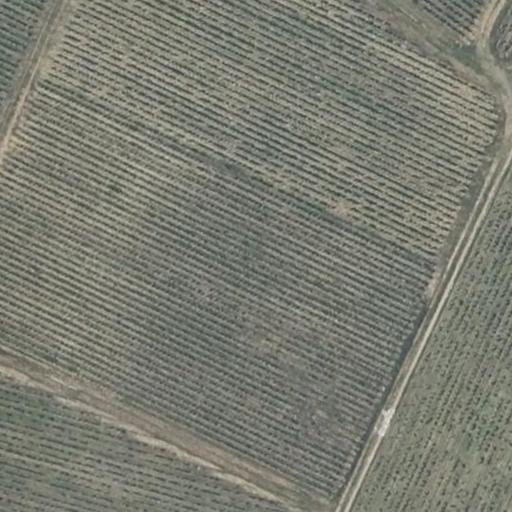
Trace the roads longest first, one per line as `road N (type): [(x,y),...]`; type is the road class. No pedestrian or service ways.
road 1 (track): [(511,112),(341,511)]
road 2 (track): [(0,137),(59,0)]
